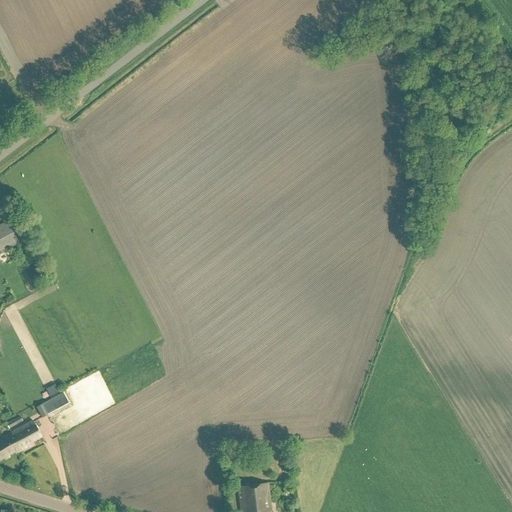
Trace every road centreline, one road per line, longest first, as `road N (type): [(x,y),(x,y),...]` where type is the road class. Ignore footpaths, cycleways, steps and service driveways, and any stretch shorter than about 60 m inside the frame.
road 1 (unclassified): [(0,157),(202,0)]
road 2 (track): [(412,0),(471,147),(511,117)]
